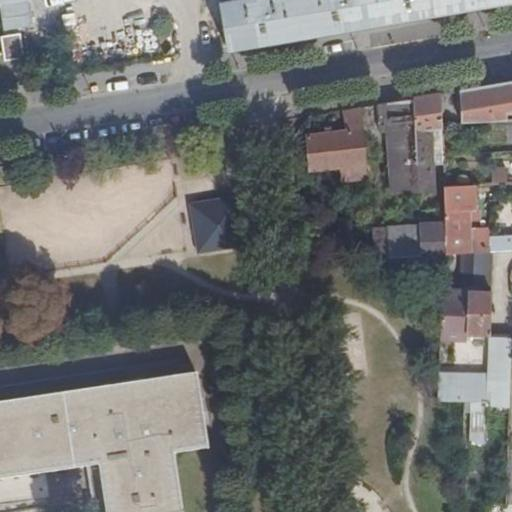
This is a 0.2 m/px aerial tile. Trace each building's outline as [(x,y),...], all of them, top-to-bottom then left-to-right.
[(222,8),(230,53),(511,6),(511,0),(271,0),(264,1),(264,0),(253,0),(253,3),(222,8)] [(7,65),(27,63),(23,38),(3,40),(7,65)] [(511,83),(464,91),(464,124),(511,122),(511,115),(511,83)] [(464,91),(445,95),(446,125),(464,124),(464,91)] [(445,95),(392,104),(397,192),(437,190),(436,164),(447,164),(446,125),(445,95)] [(367,108),(349,111),(351,131),(311,136),(315,172),(346,168),(372,167),(367,108)] [(372,167),(346,168),(348,182),(373,180),(372,167)] [(495,172),(495,187),(510,186),(510,171),(495,172)] [(447,189),(448,225),(448,256),(473,255),(479,254),(477,188),(447,189)] [(197,206),(200,229),(224,226),(224,230),(246,227),(241,198),(197,206)] [(377,228),(379,260),(393,259),(446,256),(448,256),(448,225),(377,228)] [(224,226),(200,229),(204,251),(249,244),(246,227),(224,230),(224,226)] [(495,254),(497,253),(511,252),(511,238),(495,239),(495,254)] [(446,256),(393,259),(394,278),(446,275),(446,256)] [(472,293),(445,293),(444,340),(471,341),(471,335),(472,293)] [(496,294),(472,293),(471,335),(476,336),(494,336),(496,294)] [(511,337),(494,336),(493,376),(492,410),(511,410),(511,337)] [(444,404),(461,404),(462,375),(442,375),(441,403),(444,404)] [(461,404),(469,404),(470,376),(462,375),(461,404)] [(470,376),(469,404),(479,404),(479,415),(492,416),(492,410),(493,376),(470,376)] [(200,379),(0,408),(0,481),(103,467),(109,511),(183,511),(175,456),(211,451),(200,379)] [(492,416),(479,415),(477,414),(473,438),(491,445),(492,416)]
